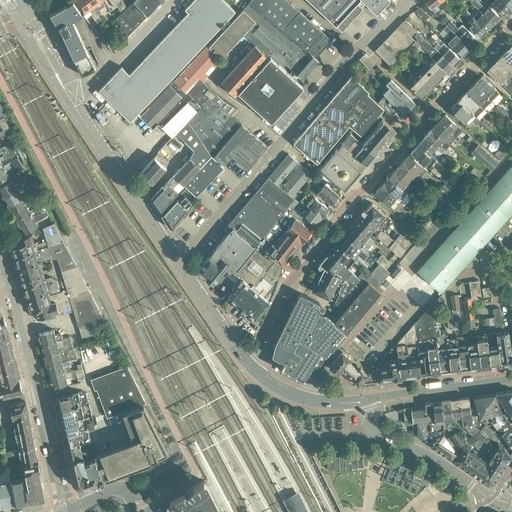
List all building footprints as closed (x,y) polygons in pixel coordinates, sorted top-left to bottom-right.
[(73,0),(73,1),(83,14),(86,18),(91,14),(92,15),(92,16),(97,23),(101,20),(98,15),(86,0),(73,0)] [(102,1),(101,0),(86,0),(98,15),(101,13),(96,5),(102,1)] [(115,0),(101,0),(102,1),(102,0),(108,0),(110,2),(114,7),(116,5),(121,12),(123,10),(115,0)] [(115,0),(123,10),(126,7),(120,0),(115,0)] [(134,0),(127,7),(117,17),(115,19),(128,36),(142,22),(149,15),(148,15),(156,7),(156,6),(161,0),(134,0)] [(183,66),(218,28),(235,11),(224,0),(193,0),(185,9),(188,12),(159,43),(183,66)] [(315,57),(251,0),(243,9),(236,17),(253,32),(274,51),(270,55),(271,55),(284,66),(286,64),(291,69),(303,79),(319,61),(315,57)] [(286,0),(251,0),(315,57),(331,40),(286,0)] [(377,14),(389,0),(310,0),(343,30),(363,9),(361,7),(365,3),(377,14)] [(431,9),(442,1),(440,0),(428,0),(425,3),(431,9)] [(479,9),(483,13),(494,23),(496,21),(497,20),(499,19),(499,18),(500,17),(489,6),(486,9),(483,5),(479,2),(477,0),(469,0),(475,6),(476,6),(479,9)] [(488,0),(491,3),(503,14),(510,6),(503,0),(488,0)] [(66,5),(50,14),(61,31),(82,75),(95,69),(73,20),(83,14),(73,1),(66,5)] [(469,13),(472,16),(479,9),(476,6),(469,13)] [(419,8),(414,12),(420,18),(425,22),(429,17),(419,8)] [(468,28),(470,26),(472,28),(481,37),(487,30),(476,20),(472,16),(469,13),(466,10),(466,11),(463,8),(460,10),(463,14),(468,20),(464,24),(468,28)] [(476,20),(487,30),(494,23),(483,13),(476,20)] [(253,32),(236,17),(209,46),(223,59),(228,53),(227,51),(243,34),(247,38),(253,32)] [(408,33),(413,27),(412,26),(405,19),(400,25),(408,33)] [(451,21),(447,25),(470,48),(478,40),(467,29),(463,33),(459,29),(455,26),(451,21)] [(414,39),(408,33),(400,25),(395,30),(410,44),(414,39)] [(447,40),(448,41),(463,56),(470,48),(447,25),(443,29),(450,36),(447,40)] [(405,48),(410,44),(395,30),(391,34),(405,48)] [(218,85),(229,95),(248,109),(252,105),(244,97),(277,62),(270,56),(269,57),(271,55),(270,55),(274,51),(253,32),(247,38),(255,45),(222,82),(221,81),(218,85)] [(429,54),(432,57),(447,72),(454,65),(434,46),(420,33),(416,38),(418,40),(417,41),(430,53),(429,54)] [(390,64),(405,48),(391,34),(376,50),(390,64)] [(112,51),(120,43),(115,38),(108,46),(112,51)] [(416,41),(411,45),(416,50),(420,45),(416,41)] [(454,65),(460,59),(449,48),(446,50),(437,42),(434,46),(454,65)] [(121,66),(99,90),(119,110),(130,121),(183,66),(159,43),(129,74),(121,66)] [(215,67),(222,60),(207,46),(174,81),(169,86),(169,87),(150,107),(149,107),(141,115),(153,127),(157,123),(162,127),(188,101),(205,83),(203,80),(208,75),(205,72),(212,64),(215,67)] [(511,48),(509,46),(506,49),(506,50),(502,54),(511,63),(511,48)] [(407,50),(403,54),(407,58),(411,54),(407,50)] [(366,52),(359,59),(369,69),(376,63),(366,52)] [(511,63),(502,54),(497,59),(494,62),(511,79),(511,63)] [(439,80),(447,72),(432,57),(424,66),(439,80)] [(399,58),(395,63),(399,67),(403,62),(399,58)] [(303,86),(277,62),(244,97),(252,105),(271,122),(303,86)] [(511,80),(511,79),(494,62),(487,70),(506,88),(511,80)] [(416,74),(431,89),(439,80),(424,66),(416,74)] [(369,91),(352,74),(326,105),(349,125),(361,135),(384,108),(368,93),(369,91)] [(407,83),(423,97),(431,89),(416,74),(407,83)] [(476,80),(474,83),(492,101),(499,93),(481,76),(476,80)] [(403,111),(404,112),(414,102),(391,79),(387,83),(391,88),(386,94),(378,102),(392,115),(391,114),(394,110),(399,115),(403,111)] [(188,101),(195,110),(197,111),(188,120),(203,143),(212,155),(213,156),(241,124),(241,123),(240,123),(231,116),(237,109),(225,101),(213,91),(205,83),(188,101)] [(467,91),(485,108),(492,101),(474,83),(471,86),(471,87),(467,91)] [(485,108),(467,91),(461,96),(459,99),(477,116),(485,108)] [(477,116),(459,99),(455,102),(450,108),(451,108),(448,112),(455,119),(458,115),(464,121),(465,120),(469,125),(477,116)] [(498,112),(503,108),(498,104),(494,108),(498,112)] [(326,105),(312,121),(336,141),(349,125),(326,105)] [(507,113),(503,108),(498,112),(503,117),(507,113)] [(456,138),(463,130),(445,113),(438,121),(456,138)] [(10,129),(4,117),(0,119),(0,141),(0,142),(9,136),(6,132),(10,129)] [(383,119),(362,143),(375,154),(395,130),(383,119)] [(484,128),(488,123),(484,119),(480,123),(484,128)] [(190,158),(174,175),(184,184),(186,186),(213,157),(212,156),(212,155),(203,143),(188,120),(176,133),(177,133),(194,150),(190,158)] [(312,121),(306,127),(300,135),(293,143),(317,163),(336,141),(312,121)] [(438,121),(431,129),(449,145),(456,138),(438,121)] [(493,128),(488,123),(484,128),(489,132),(493,128)] [(247,169),(267,146),(241,124),(214,156),(224,164),(232,155),(247,169)] [(424,136),(424,137),(442,153),(446,156),(449,152),(445,149),(449,145),(431,129),(431,128),(424,136)] [(339,185),(338,187),(337,188),(338,189),(339,190),(340,190),(340,189),(342,187),(344,189),(361,170),(359,168),(364,162),(366,164),(375,154),(362,143),(351,133),(342,142),(342,143),(337,149),(320,168),(339,185)] [(442,153),(424,137),(418,144),(436,160),(439,163),(442,159),(439,157),(442,153)] [(13,143),(23,159),(28,156),(19,140),(13,143)] [(0,168),(4,166),(1,162),(7,159),(7,158),(9,156),(10,157),(17,152),(11,142),(6,145),(8,149),(6,150),(7,152),(0,156),(0,168)] [(418,144),(411,152),(429,169),(436,160),(418,144),(417,144),(418,144)] [(498,162),(478,144),(472,152),(491,169),(498,162)] [(0,150),(0,156),(7,152),(6,150),(8,149),(6,145),(3,147),(5,151),(3,152),(2,150),(0,150)] [(168,160),(159,152),(155,157),(154,157),(141,172),(140,174),(140,176),(145,181),(148,181),(149,179),(152,182),(153,183),(167,167),(166,167),(168,160)] [(312,174),(288,154),(278,166),(305,189),(313,180),(310,177),(312,174)] [(408,154),(402,161),(421,178),(427,170),(409,154),(408,154)] [(186,186),(196,196),(224,167),(213,157),(186,186)] [(4,167),(4,166),(0,168),(0,181),(9,175),(7,172),(13,168),(12,166),(13,165),(16,171),(23,166),(18,158),(4,167)] [(417,181),(421,178),(402,161),(395,169),(400,173),(414,186),(417,188),(421,184),(417,181)] [(462,268),(474,255),(506,220),(511,213),(511,164),(417,270),(428,281),(441,292),(462,268)] [(278,166),(268,177),(291,196),(295,192),(296,193),(298,191),(301,193),(305,189),(278,166)] [(441,175),(433,168),(431,171),(439,178),(441,175)] [(473,180),(479,186),(486,178),(474,168),(470,172),(475,177),(473,180)] [(314,172),(317,175),(322,178),(326,182),(330,185),(332,182),(316,169),(314,172)] [(408,193),(414,186),(400,173),(395,169),(389,176),(408,193)] [(184,184),(174,175),(168,181),(151,199),(159,211),(176,193),(177,195),(185,186),(184,184)] [(317,175),(314,179),(318,183),(322,178),(317,175)] [(389,177),(382,184),(401,200),(408,193),(389,176),(388,177),(389,177)] [(291,196),(268,177),(255,192),(281,214),(290,203),(293,206),(297,201),(294,198),(297,195),(296,193),(295,192),(291,196)] [(0,187),(0,191),(4,198),(24,186),(24,187),(26,186),(25,184),(23,185),(22,182),(15,186),(12,180),(0,187)] [(473,192),(479,186),(473,180),(467,187),(473,192)] [(326,182),(325,183),(321,187),(320,185),(315,191),(317,193),(330,204),(336,197),(338,195),(328,186),(330,185),(326,182)] [(460,188),(455,183),(451,187),(456,192),(460,188)] [(394,208),(401,200),(382,184),(375,193),(394,208)] [(437,192),(441,196),(455,207),(456,208),(462,200),(444,184),(437,192)] [(4,198),(9,207),(31,194),(30,192),(28,193),(24,187),(24,186),(4,198)] [(190,196),(196,201),(198,198),(187,187),(184,190),(190,196)] [(190,196),(184,190),(177,198),(180,200),(185,195),(188,198),(190,196)] [(322,215),(322,216),(328,208),(308,191),(302,198),(301,199),(319,213),(322,215)] [(230,223),(256,245),(257,244),(281,214),(255,192),(238,213),(230,223)] [(9,207),(14,216),(28,208),(26,203),(32,200),(30,197),(32,196),(31,194),(9,207)] [(188,198),(185,195),(180,200),(177,198),(161,214),(166,222),(174,214),(175,215),(181,209),(179,208),(188,198)] [(435,203),(448,215),(455,207),(441,196),(435,203)] [(175,215),(174,214),(166,222),(170,228),(174,228),(191,207),(188,205),(191,201),(188,198),(179,208),(181,209),(175,215)] [(300,203),(297,201),(293,206),(316,223),(322,216),(322,215),(319,213),(301,199),(300,201),(300,202),(300,203)] [(302,241),(310,230),(316,223),(293,206),(290,203),(281,214),(257,244),(265,250),(283,265),(283,264),(302,241)] [(400,234),(394,240),(405,250),(414,240),(404,231),(405,230),(394,221),(393,221),(372,203),(363,213),(362,212),(361,213),(362,213),(384,232),(391,224),(395,227),(394,229),(400,234)] [(19,225),(45,209),(43,204),(31,212),(28,208),(14,216),(19,225)] [(45,209),(19,225),(24,234),(38,226),(36,222),(48,214),(45,209)] [(362,213),(353,224),(368,236),(371,239),(376,233),(378,234),(376,236),(378,237),(400,256),(405,250),(394,240),(384,232),(362,213)] [(409,217),(404,222),(416,231),(420,226),(409,217)] [(444,222),(438,218),(434,222),(440,227),(444,222)] [(13,245),(12,246),(15,256),(35,250),(47,246),(46,246),(63,241),(54,223),(43,228),(44,233),(46,238),(42,239),(43,242),(32,245),(29,235),(26,236),(25,236),(21,237),(16,239),(16,240),(15,241),(16,244),(13,246),(13,245)] [(256,245),(230,223),(225,229),(229,232),(209,256),(225,269),(214,282),(229,294),(242,279),(265,250),(257,244),(256,245)] [(359,246),(358,247),(365,252),(374,242),(371,239),(368,236),(353,224),(344,234),(359,246)] [(336,243),(351,255),(356,259),(358,256),(364,261),(365,260),(369,255),(365,252),(358,247),(359,246),(344,234),(336,243)] [(398,263),(399,263),(405,269),(429,242),(422,236),(398,263)] [(52,258),(58,259),(58,258),(70,254),(63,241),(46,246),(47,247),(35,251),(35,250),(15,256),(18,268),(39,262),(39,261),(52,257),(52,258)] [(348,268),(356,259),(351,255),(336,243),(329,252),(348,268)] [(256,318),(270,301),(283,265),(265,250),(242,279),(229,294),(229,295),(230,296),(227,299),(227,301),(231,304),(233,304),(235,301),(238,304),(237,305),(245,311),(246,310),(249,312),(246,315),(246,318),(250,321),(252,320),(255,317),(256,318)] [(345,279),(347,280),(358,287),(356,289),(357,290),(363,282),(357,277),(358,276),(348,268),(329,252),(318,265),(319,265),(321,266),(323,267),(340,275),(339,276),(345,279)] [(58,258),(58,259),(61,270),(76,266),(70,254),(58,258)] [(376,261),(379,263),(384,267),(385,266),(390,261),(382,254),(379,257),(376,261)] [(213,283),(214,282),(225,269),(209,256),(198,269),(199,270),(199,272),(202,275),(205,274),(207,276),(206,277),(213,283)] [(39,262),(18,268),(22,281),(43,274),(39,262)] [(378,264),(372,273),(382,282),(386,278),(390,272),(384,267),(379,263),(378,264)] [(67,290),(61,292),(64,294),(68,293),(70,298),(78,295),(77,292),(88,289),(76,266),(61,270),(67,290)] [(337,284),(341,286),(345,279),(339,276),(340,275),(323,267),(318,280),(335,288),(337,284)] [(358,276),(357,277),(363,282),(366,285),(369,282),(381,292),(384,290),(379,286),(382,282),(379,279),(366,268),(358,276)] [(22,281),(27,298),(48,291),(58,288),(56,280),(50,276),(44,278),(43,274),(22,281)] [(345,279),(341,286),(337,293),(339,294),(334,302),(341,307),(352,293),(355,290),(356,289),(358,287),(347,280),(345,279)] [(318,280),(314,291),(330,299),(335,288),(318,280)] [(482,299),(479,280),(470,281),(474,303),(482,301),(482,299)] [(359,293),(356,296),(334,322),(346,333),(381,292),(369,282),(366,285),(359,293)] [(82,338),(97,333),(94,325),(105,322),(88,289),(77,292),(78,295),(70,298),(72,304),(82,338)] [(64,294),(61,292),(49,296),(48,291),(27,298),(31,309),(70,298),(68,293),(64,294)] [(345,334),(346,333),(334,322),(333,321),(332,319),(330,317),(328,316),(324,314),(322,313),(321,313),(319,313),(320,309),(319,306),(317,305),(319,302),(300,293),(294,305),(292,304),(290,308),(292,309),(277,340),(275,339),(273,343),(275,344),(274,350),(276,351),(274,356),(276,358),(284,362),(280,369),(281,370),(283,367),(285,368),(285,369),(285,370),(303,381),(304,381),(305,381),(306,381),(307,381),(308,381),(310,380),(311,380),(312,379),(312,378),(326,355),(330,350),(332,351),(337,345),(345,334)] [(451,295),(453,311),(461,309),(459,294),(451,295)] [(433,314),(446,300),(441,295),(414,325),(415,329),(416,337),(419,355),(421,375),(440,373),(441,373),(435,330),(433,314)] [(70,298),(31,309),(31,310),(32,309),(35,317),(38,318),(45,316),(46,319),(56,316),(55,312),(63,310),(62,307),(72,304),(70,298)] [(463,299),(467,321),(475,320),(471,298),(463,299)] [(499,308),(494,308),(493,308),(494,317),(496,326),(502,325),(501,318),(499,308)] [(453,311),(446,312),(447,317),(450,335),(457,334),(453,311)] [(3,317),(0,317),(0,340),(10,338),(8,332),(6,324),(4,317),(3,317)] [(475,320),(467,321),(466,322),(466,328),(476,327),(475,320)] [(415,329),(414,325),(405,334),(411,377),(421,376),(422,376),(421,375),(419,355),(416,337),(415,329)] [(41,344),(63,339),(62,333),(56,334),(55,329),(39,333),(41,344)] [(451,372),(447,340),(442,341),(440,329),(435,330),(441,373),(450,372),(451,372)] [(508,331),(497,333),(502,365),(511,363),(511,359),(511,356),(511,354),(508,331)] [(497,333),(496,333),(486,334),(491,366),(500,365),(500,366),(501,366),(502,365),(497,333)] [(405,334),(396,344),(397,352),(398,354),(400,368),(401,378),(411,377),(405,334)] [(486,334),(477,336),(482,367),(490,366),(490,367),(491,367),(491,366),(486,334)] [(467,337),(468,345),(471,369),(477,368),(480,368),(481,368),(481,367),(482,367),(477,336),(467,337)] [(41,344),(44,355),(74,347),(70,337),(63,339),(41,344)] [(12,348),(10,338),(0,340),(0,351),(12,348)] [(471,369),(468,345),(464,345),(462,338),(457,339),(461,370),(471,369),(472,369),(471,369)] [(457,339),(447,340),(451,372),(460,370),(460,371),(461,371),(461,370),(457,339)] [(368,375),(363,381),(363,382),(394,378),(395,379),(401,378),(400,368),(398,354),(397,352),(396,344),(389,352),(389,361),(387,361),(380,362),(381,367),(376,367),(376,370),(372,370),(368,375)] [(44,355),(47,365),(68,360),(77,357),(74,347),(44,355)] [(0,361),(15,358),(12,348),(0,351),(0,361)] [(362,382),(363,382),(363,381),(368,375),(357,365),(355,368),(349,362),(351,360),(343,353),(342,352),(331,365),(331,366),(338,373),(341,370),(351,378),(351,379),(359,386),(362,382)] [(15,358),(0,361),(0,372),(17,367),(15,358)] [(47,365),(49,376),(71,371),(68,360),(47,365)] [(128,366),(90,379),(95,390),(96,390),(107,417),(146,403),(128,366)] [(0,383),(20,378),(17,367),(0,372),(0,383)] [(78,369),(71,371),(49,376),(52,387),(72,381),(71,377),(72,377),(73,378),(77,377),(78,380),(85,379),(83,368),(78,369)] [(0,383),(0,397),(23,392),(23,391),(22,391),(19,379),(20,379),(20,378),(0,383)] [(76,391),(58,396),(54,397),(57,410),(88,402),(86,392),(76,391)] [(510,408),(506,392),(495,393),(500,411),(504,422),(509,418),(511,421),(511,417),(507,409),(510,408)] [(492,423),(496,429),(502,426),(506,432),(498,436),(499,437),(509,453),(511,450),(511,421),(509,418),(504,422),(500,411),(495,393),(484,394),(489,415),(490,415),(492,423)] [(474,396),(479,419),(486,417),(488,424),(492,423),(490,415),(489,415),(484,394),(474,396)] [(468,397),(459,398),(462,418),(462,420),(462,423),(471,433),(480,427),(477,420),(475,410),(471,410),(469,397),(468,397)] [(462,420),(462,418),(459,398),(450,399),(453,421),(462,420)] [(441,400),(444,424),(444,429),(445,429),(449,428),(450,437),(458,447),(455,449),(460,453),(468,448),(464,441),(457,427),(453,421),(450,399),(441,400)] [(441,431),(444,429),(444,424),(441,400),(433,402),(435,421),(434,421),(436,432),(441,431)] [(28,415),(26,402),(10,405),(12,418),(28,415)] [(88,402),(57,410),(60,422),(92,415),(88,402)] [(425,406),(428,422),(431,422),(432,433),(436,432),(434,421),(435,421),(433,402),(431,403),(430,402),(426,402),(426,403),(425,403),(425,406)] [(95,454),(96,457),(103,478),(105,477),(106,480),(153,462),(152,460),(157,457),(158,457),(168,452),(163,442),(143,405),(123,412),(133,440),(95,454)] [(413,423),(414,434),(421,439),(430,436),(424,423),(428,422),(425,406),(404,408),(406,424),(413,423)] [(12,418),(15,433),(31,430),(28,415),(12,418)] [(92,415),(60,422),(62,434),(82,430),(81,426),(94,423),(93,421),(92,415)] [(479,431),(486,437),(487,437),(490,443),(495,441),(489,435),(495,431),(494,431),(485,426),(481,430),(479,431)] [(502,426),(496,429),(494,431),(495,431),(498,436),(506,432),(502,426)] [(34,446),(31,430),(15,433),(18,449),(34,446)] [(82,430),(62,434),(65,447),(85,442),(82,430)] [(478,442),(482,440),(486,437),(479,431),(472,436),(478,442)] [(489,435),(495,441),(499,437),(498,436),(495,431),(489,435)] [(430,443),(429,443),(450,458),(455,449),(444,436),(436,438),(430,443)] [(464,441),(468,448),(474,444),(478,442),(472,436),(464,441)] [(506,463),(511,456),(509,453),(499,437),(495,441),(497,443),(491,453),(506,463)] [(65,447),(68,457),(68,459),(83,456),(88,455),(87,450),(88,449),(85,442),(65,447)] [(18,449),(22,465),(38,462),(39,462),(38,460),(37,461),(34,446),(18,449)] [(469,459),(474,452),(468,448),(460,453),(455,449),(450,458),(452,459),(462,465),(462,466),(463,466),(467,458),(469,459)] [(24,477),(22,465),(18,449),(5,452),(9,473),(14,503),(28,501),(24,477)] [(472,473),(482,457),(474,452),(469,459),(467,458),(463,466),(471,471),(470,471),(472,473)] [(361,453),(324,456),(325,467),(362,464),(361,453)] [(506,463),(491,453),(487,460),(486,461),(492,466),(500,472),(506,463)] [(83,456),(68,459),(69,463),(70,467),(73,479),(73,481),(74,483),(75,484),(76,485),(78,486),(79,487),(81,487),(82,488),(84,488),(86,487),(91,485),(83,464),(85,463),(83,456)] [(91,461),(85,463),(83,464),(91,485),(104,480),(103,478),(96,457),(91,459),(91,461)] [(472,473),(474,474),(474,473),(482,479),(481,479),(482,479),(492,466),(486,461),(487,460),(484,458),(482,457),(472,473)] [(394,460),(391,467),(406,474),(409,467),(394,460)] [(38,462),(22,465),(24,477),(28,501),(29,501),(29,500),(43,498),(41,489),(37,471),(40,471),(40,469),(41,467),(40,463),(38,462)] [(487,482),(487,483),(488,483),(493,482),(494,482),(494,481),(497,477),(497,476),(500,472),(492,466),(482,479),(487,482)] [(0,474),(0,502),(1,506),(1,505),(14,503),(9,473),(0,474)] [(223,511),(220,505),(210,486),(209,484),(208,484),(207,483),(204,482),(204,481),(193,486),(169,498),(180,511),(223,511)]
